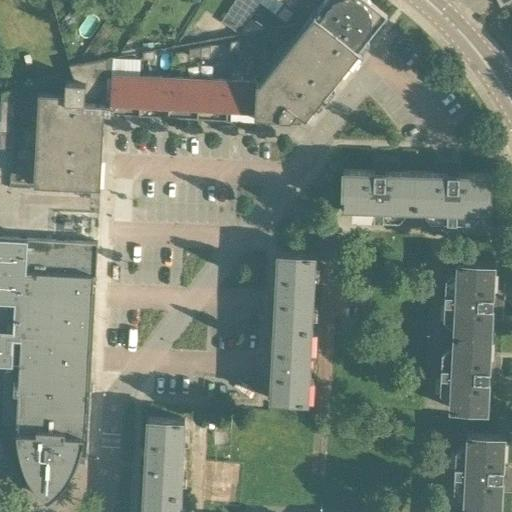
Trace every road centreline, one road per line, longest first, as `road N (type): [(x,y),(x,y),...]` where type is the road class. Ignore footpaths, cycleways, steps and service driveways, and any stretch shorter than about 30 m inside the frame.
road 1 (unclassified): [(101,511),(119,392),(377,65),(443,139)]
road 2 (tertiary): [(511,105),(423,0)]
